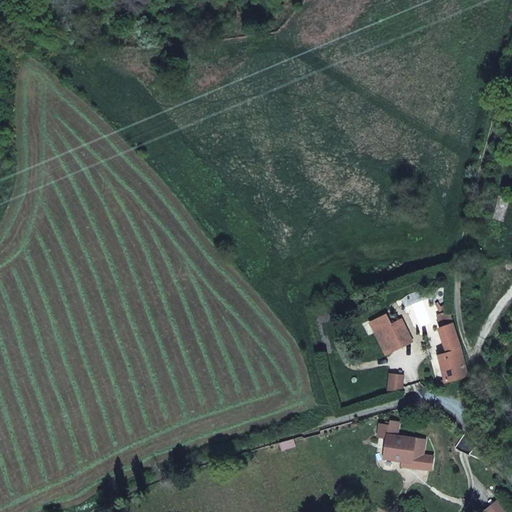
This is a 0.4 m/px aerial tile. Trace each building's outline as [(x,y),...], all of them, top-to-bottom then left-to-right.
[(440,314),(443,327),(454,323),(451,311),(446,313),(442,301),(439,302),(442,314),(440,314)] [(372,317),(382,342),(384,341),(399,335),(394,320),(389,310),(372,317)] [(404,316),(394,320),(399,335),(403,344),(413,340),(404,316)] [(446,382),(468,376),(454,323),(443,327),(442,327),(449,352),(439,355),(446,382)] [(384,341),(387,350),(403,344),(399,335),(384,341)] [(412,462),(421,463),(421,468),(440,471),(442,458),(432,456),(434,440),(425,439),(425,440),(415,438),(406,437),(408,424),(390,422),(388,434),(385,458),(412,462)] [(282,441),(284,448),(295,445),(293,438),(282,441)]
